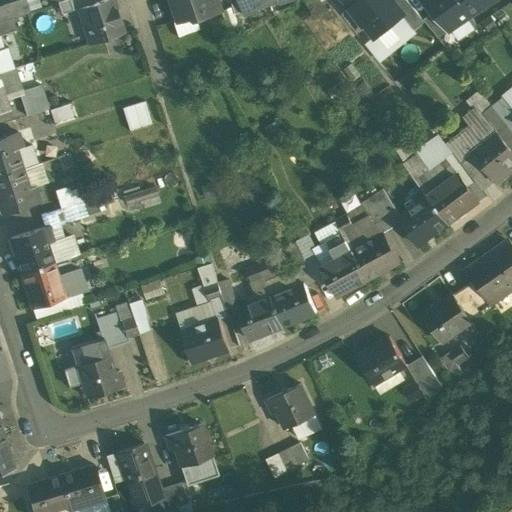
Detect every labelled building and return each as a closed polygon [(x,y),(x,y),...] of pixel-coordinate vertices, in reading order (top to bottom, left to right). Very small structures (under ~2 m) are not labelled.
[(29,12),(25,0),(20,0),(0,6),(0,21),(11,18),(29,12)] [(78,9),(95,3),(94,0),(66,0),(57,3),(61,14),(78,9)] [(78,9),(89,44),(124,33),(112,0),(106,0),(95,3),(78,9)] [(217,0),(169,0),(176,21),(192,16),(197,18),(221,10),(217,0)] [(243,0),(230,0),(235,14),(247,9),(243,0)] [(272,1),(271,0),(243,0),(247,9),(272,1)] [(392,0),(346,0),(374,36),(403,13),(393,1),(392,0)] [(407,0),(395,0),(393,1),(403,13),(415,30),(425,22),(423,20),(407,0)] [(421,0),(433,12),(448,30),(492,0),(421,0)] [(438,38),(448,30),(433,12),(423,20),(438,38)] [(11,18),(0,21),(0,35),(15,30),(11,18)] [(0,111),(9,108),(4,94),(0,95),(0,111)] [(143,101),(122,109),(130,132),(151,125),(143,101)] [(51,110),(53,119),(72,115),(70,106),(51,110)] [(507,125),(492,107),(482,115),(497,133),(498,132),(507,125)] [(511,131),(507,125),(498,132),(511,148),(511,131)] [(511,148),(498,132),(497,133),(471,154),(494,181),(496,184),(511,171),(511,170),(509,166),(511,163),(511,148)] [(17,133),(0,138),(0,176),(22,170),(15,150),(22,147),(17,133)] [(428,196),(458,175),(476,201),(487,195),(483,191),(461,164),(441,138),(405,164),(428,196)] [(461,164),(483,191),(494,181),(471,154),(461,164)] [(22,170),(0,176),(0,208),(2,214),(39,202),(35,187),(28,189),(22,170)] [(458,175),(428,196),(447,223),(476,201),(458,175)] [(388,218),(374,196),(363,204),(376,225),(388,218)] [(428,196),(399,218),(418,244),(447,223),(428,196)] [(47,226),(10,238),(21,273),(53,263),(46,243),(52,241),(47,226)] [(384,233),(352,250),(368,279),(400,262),(384,233)] [(511,288),(511,248),(507,241),(467,269),(474,278),(492,303),(511,288)] [(368,279),(352,250),(320,268),(336,297),(368,279)] [(53,263),(21,273),(33,308),(70,295),(65,280),(59,283),(53,263)] [(474,278),(464,286),(478,306),(482,310),(492,303),(474,278)] [(304,282),(271,295),(283,326),(316,313),(304,282)] [(478,306),(464,286),(453,293),(468,314),(478,306)] [(453,293),(423,315),(443,342),(473,320),(468,314),(453,293)] [(271,295),(237,309),(249,339),(283,326),(271,295)] [(177,315),(183,330),(193,361),(228,350),(217,319),(212,304),(177,315)] [(478,306),(468,314),(473,320),(484,313),(482,310),(478,306)] [(138,333),(133,318),(121,322),(126,337),(138,333)] [(389,336),(358,355),(375,383),(406,364),(389,336)] [(103,339),(71,348),(77,367),(64,370),(69,387),(82,383),(86,396),(122,385),(118,371),(113,372),(103,339)] [(461,345),(449,353),(456,365),(468,357),(461,345)] [(449,353),(440,359),(452,376),(460,371),(456,365),(449,353)] [(423,357),(408,366),(429,403),(442,387),(423,357)] [(416,382),(405,388),(412,400),(423,393),(416,382)] [(301,383),(267,399),(273,413),(277,411),(285,428),(316,414),(301,383)] [(201,424),(166,436),(170,450),(174,448),(180,466),(190,463),(212,456),(201,424)] [(2,433),(0,433),(0,472),(14,468),(2,433)] [(159,489),(144,443),(116,452),(117,454),(118,454),(133,502),(134,505),(158,497),(161,496),(159,489)] [(290,448),(279,453),(285,467),(296,462),(290,448)] [(212,456),(190,463),(195,478),(217,471),(212,456)] [(94,465),(59,475),(68,503),(88,497),(89,503),(104,498),(94,465)] [(59,475),(25,486),(32,511),(49,511),(48,509),(68,503),(59,475)] [(202,497),(195,478),(181,483),(182,486),(183,486),(188,502),(191,500),(202,497)] [(181,483),(170,486),(176,505),(188,502),(183,486),(182,486),(181,483)] [(176,505),(170,486),(159,489),(161,496),(158,497),(163,511),(177,511),(178,511),(176,505)] [(122,511),(117,494),(104,498),(109,511),(122,511)] [(188,502),(176,505),(178,511),(180,511),(194,509),(191,500),(188,502)]
